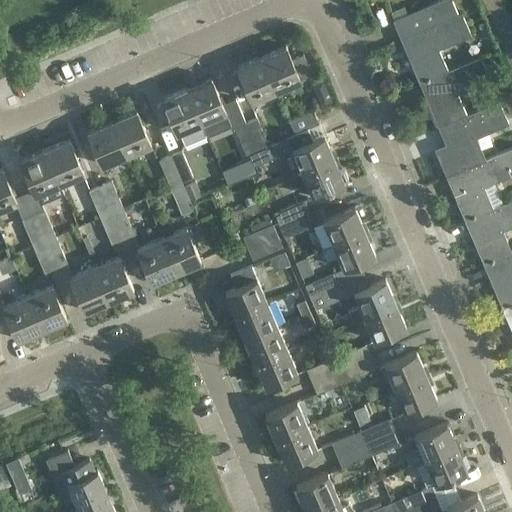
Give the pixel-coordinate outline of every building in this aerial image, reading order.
[(418,81),(478,55),(446,68),(437,47),(469,34),(459,10),(456,12),(451,0),(440,0),(392,21),(418,81)] [(284,44),(260,54),(275,88),(299,78),(298,77),(310,72),(301,51),(290,56),(284,44)] [(250,99),(275,88),(260,54),(235,65),(250,99)] [(464,112),(465,112),(456,92),(488,78),(478,55),(418,81),(436,125),(464,113),(464,112)] [(205,132),(206,131),(229,121),(209,76),(185,87),(205,132)] [(180,142),(205,132),(185,87),(161,97),(180,142)] [(446,148),(436,153),(445,174),(483,157),(475,136),(507,123),(497,99),(464,113),(436,125),(446,148)] [(111,118),(126,153),(150,142),(135,108),(111,118)] [(293,132),(306,127),(306,126),(317,121),(312,108),(287,118),(293,132)] [(256,148),(267,143),(256,116),(244,121),(256,148)] [(101,163),(126,153),(111,118),(86,129),(101,163)] [(244,153),(247,152),(256,148),(244,121),(232,126),(244,153)] [(302,171),(333,158),(323,133),(311,138),(306,127),(293,132),(267,143),(256,148),(247,152),(253,164),(291,148),(302,171)] [(44,148),(61,189),(58,182),(82,171),(68,137),(44,148)] [(491,205),(483,185),(511,172),(511,144),(483,157),(445,174),(463,218),(491,206),(491,205)] [(37,199),(61,189),(44,148),(19,158),(33,192),(37,199)] [(170,153),(181,180),(182,181),(192,176),(180,148),(170,153)] [(169,185),(181,180),(170,153),(157,158),(169,185)] [(333,158),(302,171),(312,195),(344,182),(333,158)] [(0,166),(0,206),(15,200),(1,166),(0,166)] [(110,211),(121,206),(110,179),(99,183),(110,211)] [(181,181),(182,181),(181,180),(169,185),(181,212),(192,207),(181,181)] [(99,215),(110,211),(99,183),(87,188),(99,215)] [(510,249),(511,248),(510,249),(501,229),(511,224),(511,197),(491,206),(491,205),(491,206),(463,218),(482,262),(510,250),(510,249)] [(279,224),(308,211),(303,199),(273,212),(279,224)] [(333,243),(365,230),(354,205),(322,218),(328,233),(333,243)] [(110,211),(122,237),(133,232),(121,206),(110,211)] [(43,239),(54,235),(43,208),(32,212),(43,239)] [(110,242),(122,237),(110,211),(99,215),(110,242)] [(308,211),(279,224),(284,236),(313,223),(308,211)] [(32,244),(43,239),(32,212),(20,217),(32,244)] [(247,247),(277,234),(272,223),(242,235),(247,247)] [(161,235),(176,269),(200,259),(188,233),(185,225),(161,235)] [(343,267),(375,253),(365,230),(333,243),(322,248),(326,259),(337,254),(343,267)] [(277,234),(247,247),(252,258),(282,246),(277,234)] [(43,239),(55,266),(66,261),(54,235),(43,239)] [(151,280),(176,269),(161,235),(137,246),(151,280)] [(43,271),(55,266),(43,239),(32,244),(43,271)] [(511,248),(510,249),(510,250),(482,262),(501,307),(511,302),(511,248)] [(259,277),(289,264),(284,252),(254,264),(259,277)] [(94,265),(108,298),(133,288),(118,254),(94,265)] [(84,309),(108,298),(94,265),(69,275),(84,309)] [(309,295),(339,283),(334,271),(304,283),(309,295)] [(235,315),(266,302),(256,277),(224,291),(235,315)] [(364,315),(395,302),(384,277),(353,291),(359,304),(347,309),(352,320),(364,315)] [(26,293),(40,328),(65,317),(50,283),(26,293)] [(339,283),(309,295),(315,308),(344,295),(339,283)] [(17,338),(40,328),(26,293),(2,304),(17,338)] [(304,300),(297,303),(302,314),(309,311),(304,300)] [(245,338),(277,325),(266,302),(235,315),(245,338)] [(395,302),(364,315),(374,339),(405,325),(395,302)] [(511,302),(501,307),(511,331),(511,302)] [(315,321),(309,311),(302,314),(307,324),(315,321)] [(255,361),(287,348),(277,325),(245,338),(255,361)] [(341,367),(370,355),(365,342),(335,355),(341,367)] [(287,348),(255,361),(266,386),(297,372),(287,348)] [(394,386),(426,373),(416,349),(384,363),(394,386)] [(311,380),(341,367),(335,355),(306,368),(311,380)] [(341,367),(346,380),(375,367),(370,355),(341,367)] [(316,392),(346,380),(341,367),(311,380),(316,392)] [(426,373),(394,386),(405,411),(436,398),(426,373)] [(275,437),(307,423),(296,399),(265,413),(275,437)] [(366,441),(395,429),(390,417),(361,429),(366,441)] [(412,464),(425,458),(457,445),(447,421),(415,435),(420,447),(407,453),(412,464)] [(307,423),(275,437),(285,461),(317,447),(307,423)] [(336,453),(366,441),(361,429),(331,442),(336,453)] [(366,441),(372,453),(400,441),(395,429),(366,441)] [(342,466),(372,453),(366,441),(336,453),(342,466)] [(457,445),(425,458),(435,483),(451,476),(452,478),(456,476),(455,474),(467,469),(457,445)] [(74,463),(67,449),(45,458),(64,502),(73,499),(76,506),(105,493),(95,469),(92,470),(87,458),(74,463)] [(306,508),(338,495),(327,470),(296,484),(306,508)] [(36,498),(30,484),(16,490),(22,504),(36,498)] [(396,511),(398,511),(430,499),(425,487),(392,501),(396,511)] [(485,511),(477,492),(446,505),(448,511),(485,511)] [(113,511),(105,493),(76,506),(78,511),(113,511)] [(338,495),(306,508),(307,511),(356,511),(349,501),(342,504),(338,495)] [(398,511),(432,511),(435,511),(430,499),(398,511)] [(396,511),(392,501),(365,511),(396,511)]
